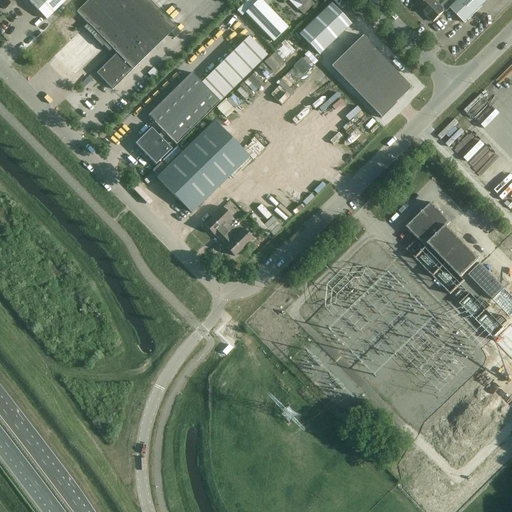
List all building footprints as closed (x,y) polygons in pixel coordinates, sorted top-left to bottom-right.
[(0,0),(0,5),(4,9),(13,0),(0,0)] [(65,0),(30,0),(29,2),(46,20),(65,0)] [(116,53),(106,63),(96,73),(112,90),(176,27),(149,0),(87,0),(75,12),(92,29),(89,31),(109,52),(112,49),(116,53)] [(273,42),(287,27),(260,0),(257,0),(245,13),(273,42)] [(297,0),(302,5),(298,9),(303,14),(313,4),(309,0),(297,0)] [(433,22),(444,11),(433,0),(423,0),(417,6),(433,22)] [(457,0),(450,8),(464,23),(487,0),(457,0)] [(310,24),(299,34),(319,55),(330,45),(340,35),(351,24),(331,4),(320,14),(310,24)] [(362,36),(331,67),(381,118),(413,87),(362,36)] [(248,37),(201,83),(191,73),(147,115),(163,131),(158,136),(151,128),(140,139),(143,142),(138,147),(155,165),(171,149),(161,139),(166,134),(176,144),(219,102),(267,56),(266,54),(270,50),(262,42),(257,46),(248,37)] [(191,213),(248,157),(214,122),(157,177),(191,213)] [(460,278),(479,259),(447,226),(450,222),(431,203),(406,227),(417,238),(425,247),(428,244),(446,263),(460,278)] [(234,256),(252,238),(222,207),(204,225),(213,235),(215,233),(218,236),(226,245),(225,247),(234,256)] [(468,275),(492,300),(504,288),(480,263),(468,275)] [(475,320),(486,310),(470,293),(459,304),(475,320)]
